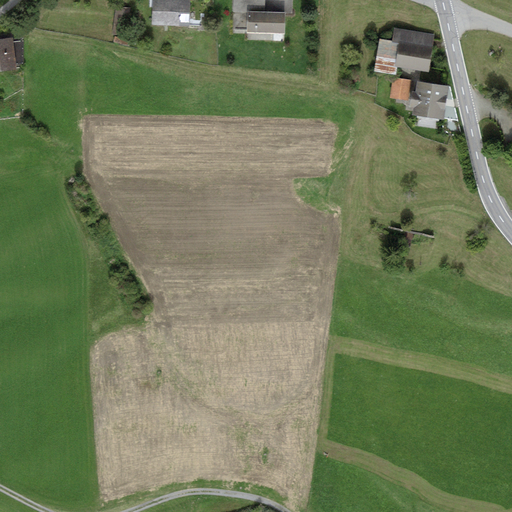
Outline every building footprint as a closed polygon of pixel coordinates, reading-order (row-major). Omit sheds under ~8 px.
[(192,1),(154,0),(153,26),(191,26),(192,1)] [(266,0),(235,0),(235,13),(267,13),(266,0)] [(133,10),(115,10),(115,34),(133,34),(133,10)] [(289,16),(251,15),(250,35),(289,37),(289,16)] [(429,75),(435,35),(394,29),(392,43),(392,45),(399,46),(397,70),(429,75)] [(13,41),(0,42),(0,73),(18,73),(13,41)] [(392,43),(380,41),(374,74),(396,78),(397,70),(399,46),(392,45),(392,43)] [(411,81),(393,79),(389,100),(408,102),(411,81)] [(450,88),(417,83),(415,96),(412,95),(409,111),(413,111),(411,119),(443,124),(450,88)]
